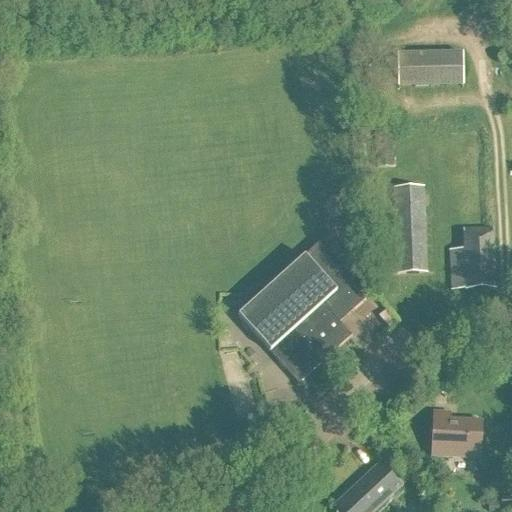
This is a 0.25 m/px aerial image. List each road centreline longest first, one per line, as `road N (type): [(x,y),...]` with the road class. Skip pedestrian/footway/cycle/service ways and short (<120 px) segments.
road 1 (unclassified): [(237,511),(434,337),(470,323),(511,323)]
road 2 (track): [(0,236),(25,511)]
road 3 (track): [(505,323),(496,132),(479,91)]
